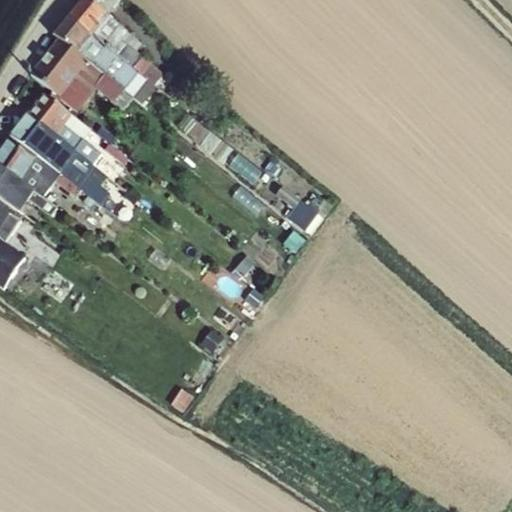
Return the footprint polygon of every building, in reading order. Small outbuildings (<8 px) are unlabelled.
[(84,0),(83,0),(69,18),(94,37),(96,35),(148,75),(156,65),(140,53),(145,46),(108,17),(120,0),(86,0),(86,1),(84,0)] [(149,80),(94,37),(69,18),(55,37),(61,42),(131,97),(134,99),(149,80)] [(131,97),(61,42),(34,77),(70,106),(80,92),(87,98),(97,86),(112,98),(115,95),(125,103),(131,97)] [(80,92),(70,106),(77,112),(87,98),(80,92)] [(87,137),(92,130),(47,95),(31,117),(89,162),(95,166),(103,155),(87,143),(90,139),(87,137)] [(89,162),(31,117),(14,138),(40,157),(86,192),(100,202),(106,195),(80,175),(89,162)] [(12,143),(0,159),(0,164),(40,195),(53,179),(81,200),(86,192),(40,157),(37,161),(12,143)] [(53,204),(40,195),(0,164),(0,198),(19,212),(37,225),(46,213),(54,219),(61,209),(53,204)] [(111,199),(106,195),(100,202),(106,207),(111,199)] [(314,208),(303,200),(290,217),(301,225),(314,208)] [(24,225),(0,207),(0,288),(5,292),(27,261),(7,248),(24,225)] [(243,280),(234,273),(222,288),(231,295),(243,280)] [(247,286),(237,300),(256,314),(265,301),(247,286)]
